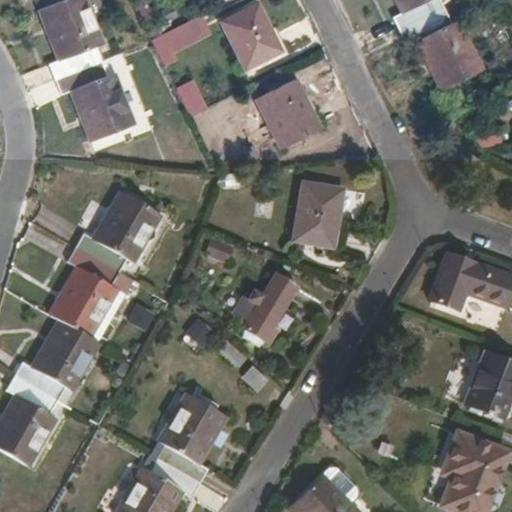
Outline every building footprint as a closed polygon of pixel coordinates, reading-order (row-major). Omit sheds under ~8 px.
[(60,64),(94,51),(99,49),(80,0),(71,0),(40,12),(60,64)] [(399,36),(443,13),(436,0),(435,0),(403,16),(392,21),(399,36)] [(395,0),(403,16),(435,0),(395,0)] [(244,72),(280,54),(256,7),(220,25),(244,72)] [(177,19),(172,8),(159,16),(164,26),(177,19)] [(418,44),(450,27),(443,13),(399,36),(406,50),(418,44)] [(215,29),(209,16),(201,20),(207,33),(215,29)] [(455,24),(450,27),(418,44),(441,93),(479,73),(455,24)] [(193,37),(189,28),(156,44),(160,53),(193,37)] [(54,83),(99,65),(94,51),(60,64),(48,68),(54,83)] [(71,92),(105,79),(99,65),(54,83),(58,97),(71,92)] [(110,77),(105,79),(71,92),(91,144),(130,129),(110,77)] [(192,79),(174,88),(187,116),(205,108),(192,79)] [(280,152),(318,133),(303,103),(304,102),(294,83),(255,103),(280,152)] [(497,123),(472,127),(475,149),(500,145),(497,123)] [(241,187),(240,176),(225,178),(226,189),(241,187)] [(331,250),(341,192),(302,185),(292,243),(331,250)] [(92,244),(124,263),(129,265),(156,218),(121,197),(92,244)] [(75,252),(117,276),(124,263),(92,244),(83,238),(75,252)] [(236,254),(209,242),(205,252),(211,254),(209,258),(231,267),(236,254)] [(77,271),(109,290),(117,276),(75,252),(67,265),(77,271)] [(506,311),(511,292),(511,279),(446,257),(429,303),(459,313),(465,296),(506,311)] [(59,324),(96,346),(122,298),(109,290),(77,271),(49,319),(59,324)] [(271,331),(295,291),(275,277),(261,299),(253,293),(248,303),(243,300),(232,319),(244,327),(241,331),(244,333),(242,341),(257,350),(264,345),(268,347),(275,334),(271,331)] [(131,302),(123,327),(117,325),(111,345),(137,353),(151,308),(131,302)] [(182,337),(197,349),(211,331),(197,319),(182,337)] [(32,372),(63,391),(69,395),(96,346),(59,324),(32,372)] [(235,370),(246,357),(230,343),(219,355),(235,370)] [(501,421),(511,392),(511,366),(484,356),(464,407),(501,421)] [(249,364),(239,377),(256,391),(266,378),(249,364)] [(13,380),(55,405),(63,391),(32,372),(21,366),(13,380)] [(16,401),(47,419),(55,405),(13,380),(5,394),(16,401)] [(163,449),(195,467),(223,420),(198,405),(186,398),(158,446),(163,449)] [(0,427),(0,453),(25,469),(52,422),(47,419),(16,401),(0,427)] [(458,461),(451,479),(440,508),(449,511),(483,511),(505,455),(456,437),(448,457),(458,461)] [(155,462),(198,487),(206,473),(195,467),(163,449),(155,462)] [(441,475),(451,479),(458,461),(448,457),(441,475)] [(179,494),(190,500),(198,487),(155,462),(147,475),(179,494)] [(327,471),(319,480),(347,508),(356,499),(356,492),(335,471),(327,471)] [(168,511),(179,494),(147,475),(143,472),(119,511),(168,511)] [(319,480),(318,479),(289,509),(291,511),(351,511),(347,508),(319,480)]
